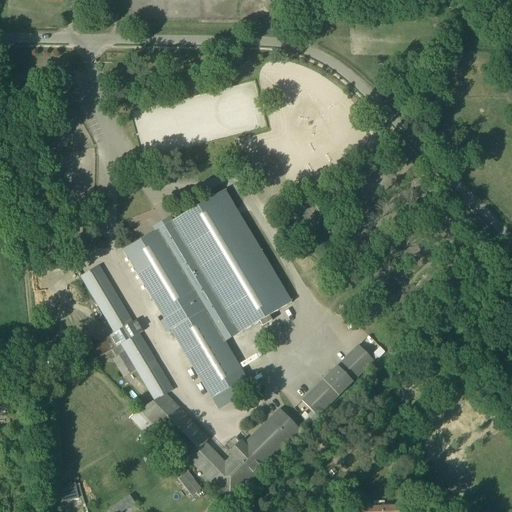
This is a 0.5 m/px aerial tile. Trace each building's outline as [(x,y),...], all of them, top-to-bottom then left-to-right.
[(246,378),(225,342),(219,334),(232,326),(238,335),(260,322),(262,326),(272,320),(269,316),(292,303),(224,190),(173,220),(171,216),(152,227),(155,231),(122,251),(164,320),(159,322),(166,333),(170,330),(211,399),(246,378)] [(274,224),(285,242),(294,236),(284,219),(274,224)] [(244,448),(239,443),(235,439),(226,447),(236,457),(227,465),(205,443),(209,439),(165,394),(172,391),(138,334),(142,332),(135,321),(131,323),(97,267),(80,277),(114,334),(109,336),(95,345),(86,350),(93,361),(102,356),(111,350),(116,357),(125,352),(154,401),(139,410),(228,501),(300,430),(282,412),(244,448)] [(327,378),(324,382),(303,402),(302,401),(301,401),(317,417),(374,362),(358,346),(359,347),(335,371),(334,370),(326,377),(327,378)] [(0,409),(8,407),(2,392),(0,392),(0,409)] [(132,469),(137,484),(145,481),(140,466),(132,469)] [(178,478),(192,498),(202,491),(189,471),(178,478)] [(452,495),(466,486),(458,472),(443,480),(452,495)] [(63,490),(59,498),(64,501),(69,493),(63,490)] [(112,511),(122,511),(136,503),(130,494),(109,508),(112,511)]
